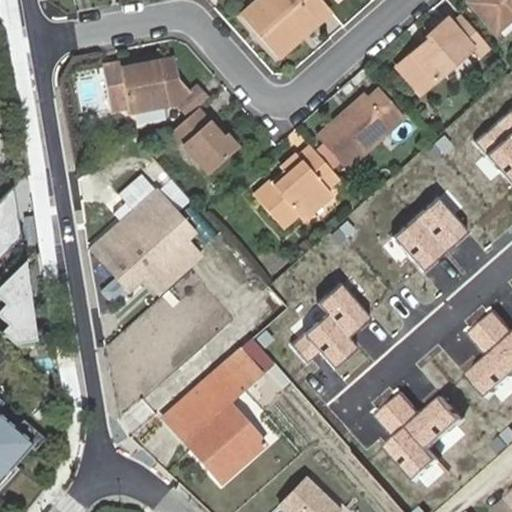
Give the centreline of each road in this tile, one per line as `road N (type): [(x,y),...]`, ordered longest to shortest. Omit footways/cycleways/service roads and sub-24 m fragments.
road 1 (residential): [(36,51),(178,17),(197,23),(268,101),(288,105),(412,0)]
road 2 (residential): [(36,51),(88,348),(97,471)]
road 3 (residential): [(511,267),(345,411)]
